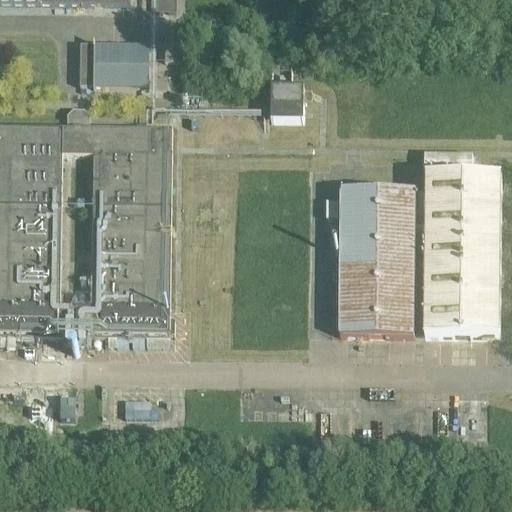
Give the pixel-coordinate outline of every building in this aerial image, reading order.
[(0,0),(0,7),(129,9),(129,0),(0,0)] [(179,0),(160,0),(160,10),(179,10),(179,0)] [(171,28),(169,65),(187,66),(189,29),(171,28)] [(79,92),(147,92),(147,50),(79,50),(79,92)] [(271,126),(303,126),(303,91),(271,91),(271,126)] [(0,337),(63,338),(63,350),(86,351),(86,338),(169,340),(169,338),(168,338),(169,317),(170,214),(171,214),(171,213),(170,213),(171,136),(172,136),(171,135),(82,133),(82,132),(82,125),(73,125),(73,132),(72,132),(72,133),(0,132),(0,337)] [(425,196),(341,195),(339,342),(412,343),(414,234),(425,234),(423,343),(498,343),(500,181),(466,181),(467,177),(471,177),(471,160),(423,160),(423,177),(463,177),(463,181),(425,180),(425,196)] [(149,352),(173,352),(173,340),(149,340),(149,352)]
